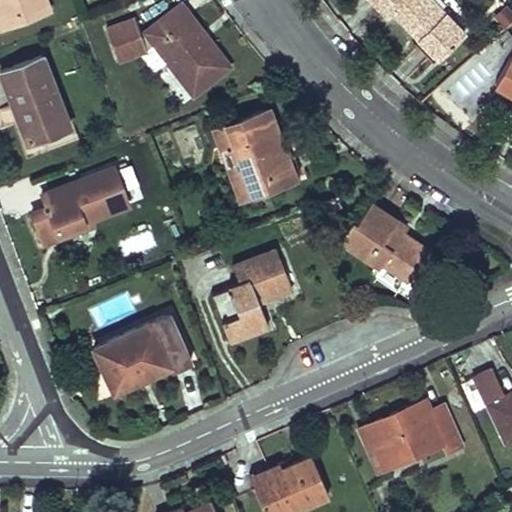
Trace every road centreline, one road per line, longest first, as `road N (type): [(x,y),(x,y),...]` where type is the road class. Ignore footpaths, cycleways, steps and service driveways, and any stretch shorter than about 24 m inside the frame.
road 1 (residential): [(69,469),(168,458),(511,306)]
road 2 (residential): [(267,0),(419,151),(511,203)]
road 3 (residential): [(69,469),(0,286)]
